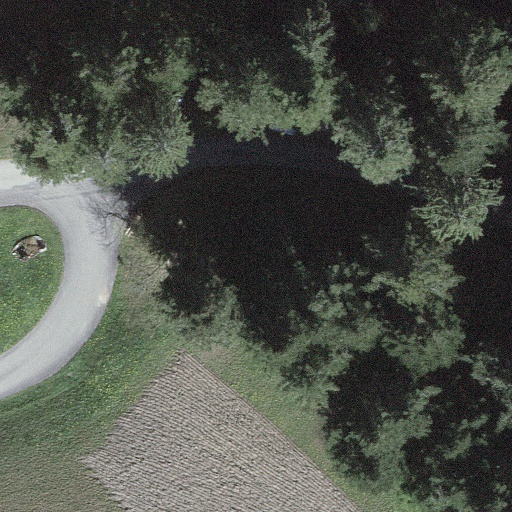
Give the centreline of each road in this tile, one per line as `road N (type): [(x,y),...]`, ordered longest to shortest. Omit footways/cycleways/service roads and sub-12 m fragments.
road 1 (residential): [(511,196),(428,174),(312,163),(0,185)]
road 2 (track): [(81,179),(95,279),(81,322),(62,351),(0,385)]
